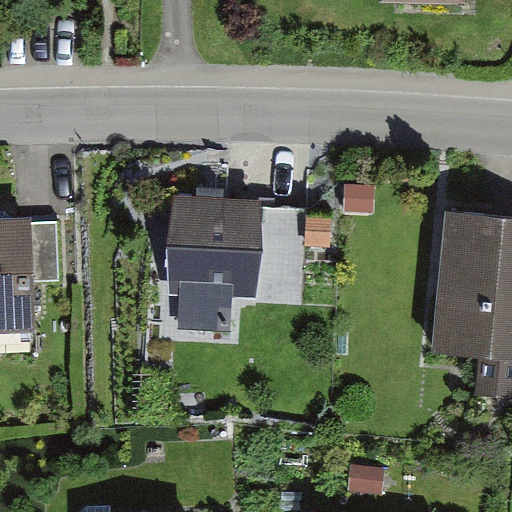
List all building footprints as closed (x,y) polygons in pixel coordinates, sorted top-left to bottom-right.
[(468,0),(386,0),(386,5),(468,9),(468,0)] [(376,188),(344,186),(342,216),(375,217),(376,188)] [(270,198),(176,191),(169,293),(179,295),(178,333),(232,333),(236,298),(263,300),(270,198)] [(511,218),(451,214),(442,353),(511,357),(511,218)] [(334,221),(307,219),(305,247),(331,249),(334,221)] [(0,329),(41,329),(39,221),(0,221),(0,329)] [(387,467),(350,465),(348,493),(385,496),(387,467)]
